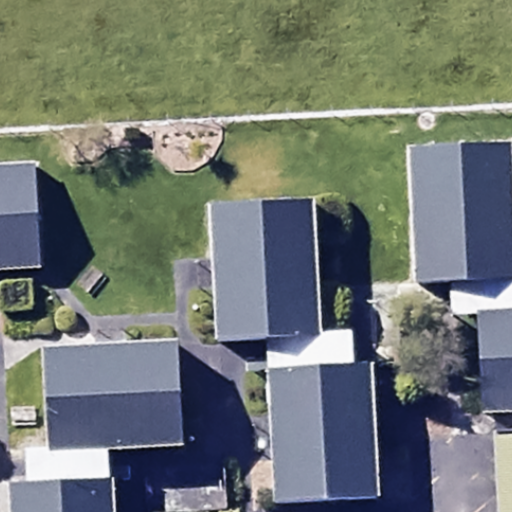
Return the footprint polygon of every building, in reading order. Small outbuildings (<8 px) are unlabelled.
[(511,176),(405,182),(412,306),(511,300),(511,176)] [(31,200),(0,202),(0,290),(36,289),(31,200)] [(297,240),(202,245),(209,375),(304,370),(297,240)] [(511,326),(453,330),(458,426),(511,422),(511,326)] [(162,372),(35,379),(41,476),(168,470),(162,372)] [(364,511),(358,405),(265,410),(270,511),(364,511)]
